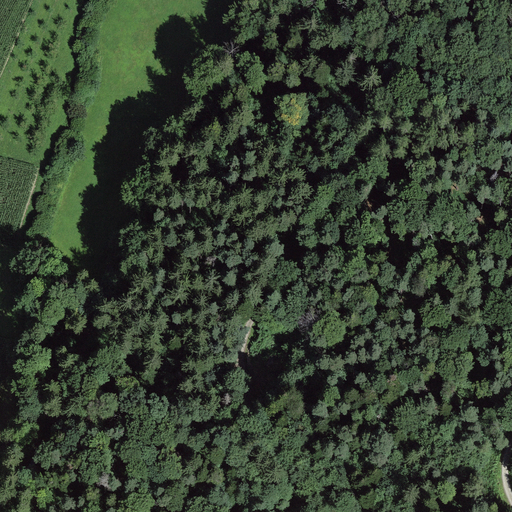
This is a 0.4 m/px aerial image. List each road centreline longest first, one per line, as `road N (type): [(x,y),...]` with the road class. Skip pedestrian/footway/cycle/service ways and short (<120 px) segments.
road 1 (track): [(507,0),(397,83),(363,125),(275,278),(238,372)]
road 2 (track): [(86,363),(107,287),(155,179),(248,30),(258,0)]
